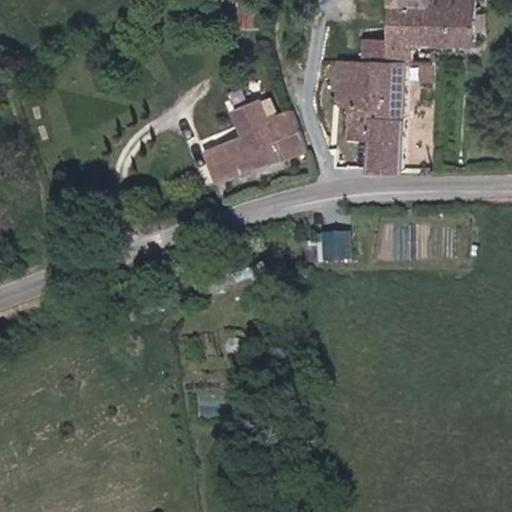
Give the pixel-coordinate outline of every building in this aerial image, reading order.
[(434,46),(474,47),(474,0),(391,0),(391,37),(367,36),(366,64),(403,65),(433,66),(434,46)] [(243,26),(268,28),(269,6),(244,5),(243,26)] [(369,164),(400,164),(403,65),(366,64),(342,64),(341,99),(352,99),(351,134),(369,135),(369,164)] [(296,107),(270,117),(263,98),(233,109),(243,136),(207,149),(218,181),(310,147),(296,107)] [(325,260),(356,258),(355,231),(324,232),(324,241),(325,260)] [(311,260),(325,260),(324,241),(311,242),(311,260)]
